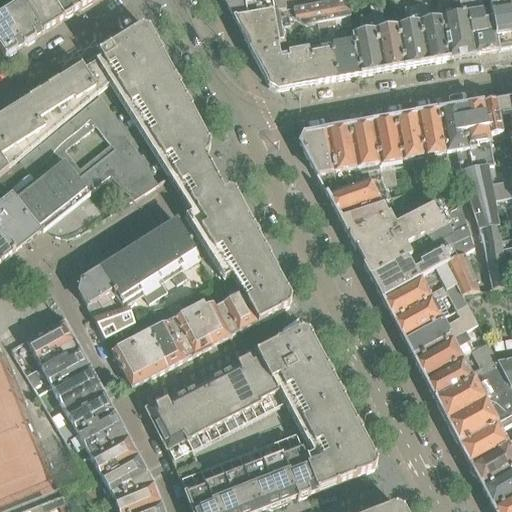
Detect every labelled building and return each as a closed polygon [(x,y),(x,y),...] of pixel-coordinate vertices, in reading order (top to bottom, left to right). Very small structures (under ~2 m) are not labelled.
[(27,0),(22,4),(37,27),(43,37),(57,28),(101,0),(27,0)] [(239,7),(237,0),(221,0),(227,9),(239,7)] [(281,0),(277,0),(259,3),(239,7),(227,9),(234,24),(284,15),(281,0)] [(281,0),(284,15),(296,13),(295,7),(293,0),(281,0)] [(329,6),(327,0),(314,0),(316,9),(329,6)] [(380,76),(370,17),(368,4),(367,0),(346,5),(349,22),(360,19),(362,32),(351,34),(352,39),(360,80),(380,76)] [(447,64),(439,17),(428,19),(426,7),(421,8),(419,0),(413,0),(415,9),(426,68),(447,64)] [(511,8),(461,19),(457,0),(435,0),(439,17),(447,64),(511,52),(511,8)] [(511,0),(457,0),(461,19),(511,8),(511,0)] [(288,41),(287,34),(288,33),(287,24),(294,23),(302,30),(305,30),(326,26),(349,22),(346,5),(345,3),(329,6),(316,9),(296,13),(284,15),(234,24),(251,57),(286,51),(295,49),(293,39),(288,41)] [(37,27),(22,4),(3,16),(24,49),(35,42),(35,41),(41,37),(41,38),(43,37),(37,27)] [(426,68),(415,9),(404,11),(406,24),(395,26),(403,72),(426,68)] [(403,72),(395,26),(384,28),(382,15),(370,17),(380,76),(403,72)] [(24,49),(3,16),(0,18),(0,53),(5,61),(16,53),(23,49),(24,49)] [(360,80),(352,39),(337,41),(336,34),(350,31),(349,22),(326,26),(337,84),(360,80)] [(337,84),(326,26),(305,30),(306,34),(317,32),(320,45),(308,47),(315,88),(337,84)] [(291,304),(234,196),(226,194),(223,196),(222,195),(212,177),(204,162),(204,161),(207,158),(210,150),(148,34),(140,32),(0,120),(0,180),(109,90),(167,182),(167,183),(177,200),(189,218),(183,221),(223,285),(235,278),(245,293),(240,296),(239,295),(238,296),(255,328),(256,327),(257,328),(288,311),(291,304)] [(315,88),(308,47),(295,49),(286,51),(292,77),(290,78),(293,92),(315,88)] [(292,77),(286,51),(251,57),(268,89),(268,90),(278,95),(293,92),(290,78),(292,77)] [(20,202),(15,206),(38,236),(43,232),(44,233),(109,181),(133,206),(157,190),(99,101),(11,173),(2,179),(0,180),(0,188),(4,193),(26,175),(30,180),(12,194),(15,199),(17,198),(20,202)] [(511,101),(481,107),(488,141),(502,138),(502,142),(511,139),(511,101)] [(493,170),(488,141),(481,107),(438,115),(445,159),(454,157),(460,176),(487,171),(493,170)] [(445,159),(438,115),(415,119),(423,166),(424,165),(427,183),(439,181),(435,161),(445,159)] [(423,166),(415,119),(393,123),(402,172),(411,170),(414,185),(427,183),(424,165),(423,166)] [(402,172),(393,123),(370,127),(380,179),(382,189),(395,186),(392,174),(402,172)] [(380,179),(370,127),(348,131),(356,178),(366,176),(368,184),(380,179)] [(356,178),(348,131),(303,140),(299,148),(303,155),(326,199),(357,187),(356,178)] [(493,202),(489,184),(487,171),(460,176),(469,206),(493,202)] [(347,238),(412,205),(408,198),(390,203),(384,191),(396,189),(395,186),(382,189),(380,179),(368,184),(357,187),(326,199),(347,238)] [(382,304),(443,269),(463,258),(473,253),(465,229),(459,209),(451,214),(445,203),(436,208),(429,196),(412,205),(347,238),(360,262),(382,304)] [(0,267),(11,259),(15,257),(14,256),(38,236),(15,206),(10,201),(0,209),(0,267)] [(498,230),(497,226),(493,206),(493,202),(469,206),(478,234),(497,231),(498,230)] [(179,271),(197,260),(176,226),(81,286),(78,297),(92,322),(93,324),(126,316),(122,309),(142,297),(148,308),(167,296),(159,286),(169,280),(176,290),(186,283),(179,271)] [(502,261),(501,254),(497,231),(478,234),(483,253),(485,264),(502,261)] [(511,251),(501,254),(502,261),(503,266),(511,264),(511,251)] [(478,297),(463,258),(443,269),(454,290),(460,300),(478,297)] [(505,273),(503,266),(502,261),(485,264),(490,294),(508,291),(505,273)] [(392,324),(454,290),(443,269),(382,304),(392,324)] [(441,323),(448,319),(440,303),(446,299),(453,311),(455,315),(465,309),(460,300),(454,290),(392,324),(403,344),(441,323)] [(255,328),(238,296),(228,301),(230,304),(214,311),(211,306),(208,307),(220,330),(229,325),(236,338),(255,328)] [(220,330),(208,307),(203,310),(203,308),(190,314),(210,352),(236,338),(229,325),(220,330)] [(414,364),(476,330),(465,309),(455,315),(459,322),(445,329),(441,323),(403,344),(414,364)] [(210,352),(190,314),(172,324),(182,343),(175,347),(184,365),(210,352)] [(133,332),(130,320),(129,315),(126,316),(93,324),(104,344),(112,339),(123,336),(133,332)] [(156,322),(153,316),(140,319),(144,327),(156,322)] [(56,354),(74,344),(63,324),(26,346),(40,373),(61,362),(56,354)] [(184,365),(175,347),(182,343),(172,324),(157,332),(155,327),(145,333),(147,336),(145,337),(165,375),(184,365)] [(462,362),(456,351),(470,344),(469,343),(480,337),(476,330),(414,364),(425,385),(463,364),(462,362)] [(165,375),(145,337),(138,341),(133,332),(123,336),(148,384),(165,375)] [(376,466),(308,337),(300,334),(254,358),(275,398),(279,396),(312,459),(305,463),(301,453),(299,454),(315,497),(338,488),(353,482),(373,474),(376,466)] [(148,384),(123,336),(112,339),(119,352),(110,356),(130,393),(148,384)] [(89,371),(74,344),(56,354),(61,362),(40,373),(26,381),(37,400),(51,392),(89,371)] [(504,353),(502,345),(493,346),(494,355),(504,353)] [(486,348),(462,362),(463,364),(425,385),(435,405),(497,369),(496,366),(486,348)] [(275,398),(254,358),(236,367),(238,370),(237,370),(257,410),(260,409),(259,407),(275,398)] [(511,376),(511,363),(496,366),(497,369),(502,378),(511,376)] [(511,396),(502,378),(497,369),(435,405),(458,448),(511,420),(511,396)] [(257,410),(237,370),(229,374),(227,373),(218,378),(239,419),(257,410)] [(80,400),(99,389),(89,371),(51,392),(66,419),(86,409),(80,400)] [(511,376),(502,378),(511,396),(511,376)] [(239,419),(218,378),(213,380),(212,383),(200,389),(221,429),(239,419)] [(114,416),(99,389),(80,400),(86,409),(66,419),(69,426),(65,428),(58,417),(51,422),(63,443),(75,436),(114,416)] [(221,429),(200,389),(199,389),(193,393),(190,392),(181,396),(203,438),(221,429)] [(203,438),(181,396),(176,399),(176,401),(167,406),(166,404),(163,405),(184,447),(185,447),(186,447),(203,438)] [(184,447),(163,405),(153,410),(146,414),(147,417),(167,456),(184,447)] [(104,443),(123,433),(114,416),(75,436),(89,461),(88,461),(83,454),(74,460),(79,469),(109,452),(104,443)] [(507,447),(500,435),(511,427),(511,420),(458,448),(468,468),(507,447)] [(137,459),(123,433),(104,443),(109,452),(79,469),(81,472),(91,465),(99,480),(137,459)] [(480,490),(511,472),(511,444),(507,447),(468,468),(480,490)] [(315,497),(299,454),(282,461),(281,459),(278,460),(295,502),(296,502),(297,504),(315,497)] [(130,487),(147,477),(137,459),(99,480),(113,504),(135,496),(130,487)] [(295,502),(278,460),(259,467),(277,511),(286,508),(287,505),(295,502)] [(274,511),(277,511),(259,467),(240,475),(255,511),(274,511)] [(511,472),(480,490),(491,511),(511,499),(511,472)] [(255,511),(240,475),(221,482),(233,511),(255,511)] [(145,511),(160,507),(153,487),(147,477),(130,487),(135,496),(113,504),(115,511),(145,511)] [(233,511),(221,482),(203,489),(204,491),(203,492),(211,511),(233,511)] [(211,511),(203,492),(185,499),(189,511),(211,511)] [(511,511),(511,499),(491,511),(511,511)] [(76,511),(78,511),(73,500),(64,504),(66,511),(76,511)] [(62,502),(53,505),(55,511),(56,511),(65,509),(62,502)]
